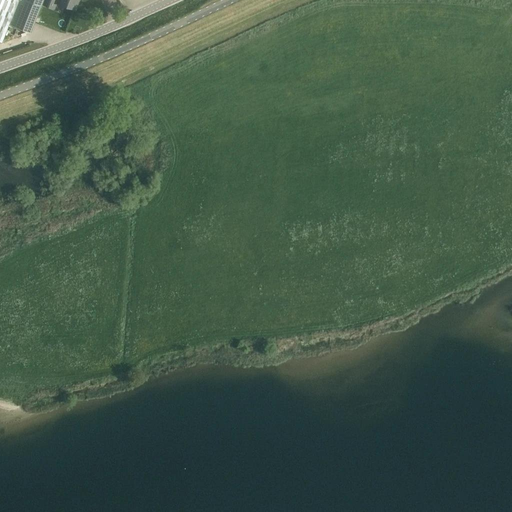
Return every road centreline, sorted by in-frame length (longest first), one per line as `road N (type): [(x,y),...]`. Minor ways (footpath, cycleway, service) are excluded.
road 1 (tertiary): [(0,96),(231,0)]
road 2 (unclassified): [(0,69),(177,0)]
